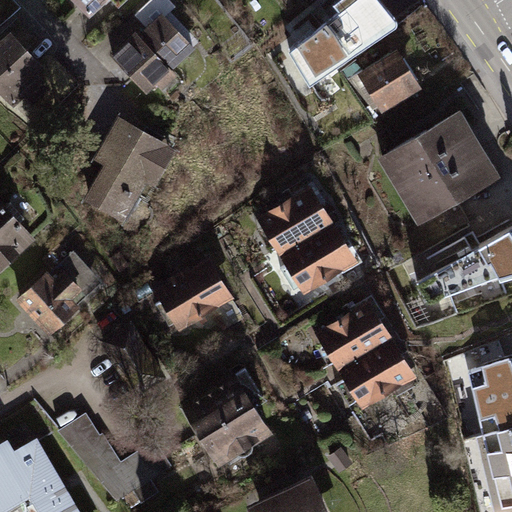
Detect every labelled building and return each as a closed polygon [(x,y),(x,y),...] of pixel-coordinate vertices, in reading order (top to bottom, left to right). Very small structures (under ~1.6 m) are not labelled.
[(24,12),(12,0),(0,0),(0,31),(1,33),(24,12)] [(77,0),(95,19),(114,0),(77,0)] [(381,20),(363,0),(334,0),(314,17),(343,52),(381,20)] [(199,55),(164,16),(119,55),(154,95),(199,55)] [(52,73),(13,34),(0,46),(0,90),(18,108),(52,73)] [(385,115),(426,93),(406,58),(366,80),(385,115)] [(463,107),(382,155),(425,229),(507,181),(463,107)] [(180,155),(135,129),(90,205),(127,227),(150,188),(158,193),(180,155)] [(317,186),(260,218),(305,296),(361,264),(317,186)] [(0,276),(35,249),(0,202),(0,276)] [(511,288),(511,221),(471,245),(499,296),(511,288)] [(110,290),(66,249),(16,302),(60,343),(110,290)] [(238,304),(214,263),(156,296),(179,337),(238,304)] [(424,382),(374,301),(314,338),(364,419),(424,382)] [(161,366),(136,323),(104,341),(129,384),(161,366)] [(511,348),(472,355),(496,511),(511,509),(511,348)] [(276,439),(240,376),(183,408),(220,471),(276,439)] [(83,511),(35,430),(0,451),(0,511),(83,511)] [(107,497),(131,497),(131,460),(106,461),(107,497)] [(333,511),(318,477),(251,508),(252,511),(333,511)]
